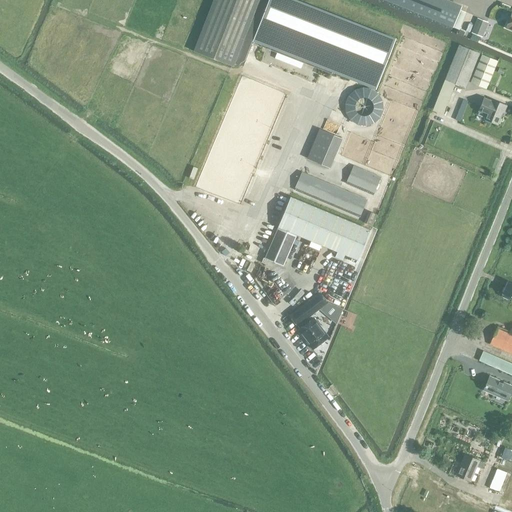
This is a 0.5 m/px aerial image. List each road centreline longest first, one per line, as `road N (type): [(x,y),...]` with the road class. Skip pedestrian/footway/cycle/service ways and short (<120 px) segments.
road 1 (unclassified): [(380,482),(168,199),(0,67)]
road 2 (unclassified): [(380,482),(393,471),(511,186)]
road 3 (track): [(94,107),(20,211),(0,219)]
